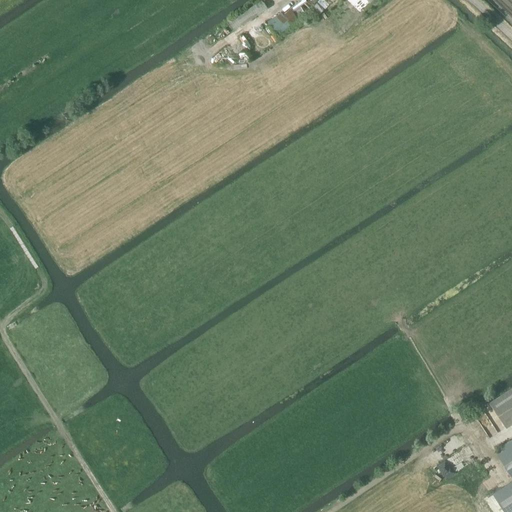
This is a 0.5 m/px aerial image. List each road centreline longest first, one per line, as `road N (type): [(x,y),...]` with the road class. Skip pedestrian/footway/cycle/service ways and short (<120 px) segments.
road 1 (track): [(511,434),(485,450),(471,432),(455,430),(332,511)]
road 2 (track): [(115,511),(0,330)]
